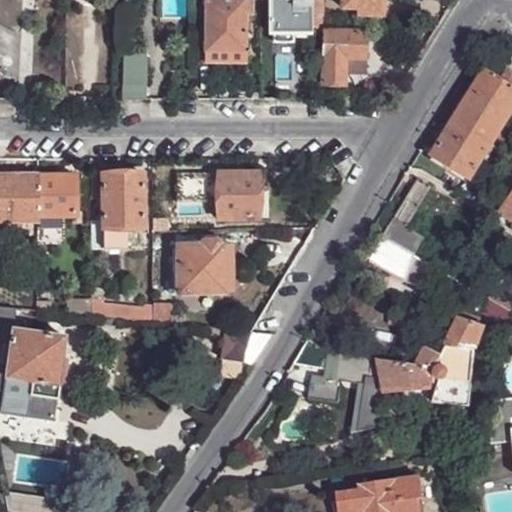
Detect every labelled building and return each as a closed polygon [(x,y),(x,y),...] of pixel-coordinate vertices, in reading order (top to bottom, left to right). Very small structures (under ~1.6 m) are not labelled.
[(205,0),(205,52),(246,52),(246,14),(251,14),(250,0),(270,0),(271,33),(274,33),(274,43),(292,43),(292,32),(311,32),(311,25),(310,0),(205,0)] [(310,0),(311,25),(323,24),(322,0),(310,0)] [(381,0),(342,0),(342,6),(358,7),(358,13),(382,14),(381,0)] [(419,26),(402,26),(402,39),(419,39),(419,26)] [(351,58),(366,59),(366,31),(325,30),(325,31),(324,84),(345,85),(346,73),(346,65),(351,65),(351,58)] [(246,62),(246,52),(205,52),(205,62),(246,62)] [(148,85),(149,55),(125,55),(125,84),(148,85)] [(365,74),(366,59),(351,58),(351,65),(346,65),(346,73),(365,74)] [(511,73),(506,70),(499,80),(511,87),(511,73)] [(511,87),(499,80),(485,72),(432,156),(470,180),(511,112),(511,87)] [(91,175),(91,200),(102,200),(103,174),(91,175)] [(103,230),(125,229),(142,229),(142,174),(103,174),(102,200),(103,221),(103,230)] [(177,203),(217,202),(216,174),(177,174),(177,203)] [(259,219),(258,193),(258,174),(216,174),(217,202),(217,219),(259,219)] [(21,222),(38,221),(38,218),(38,178),(0,177),(0,237),(21,238),(21,222)] [(38,178),(38,218),(76,217),(76,177),(38,178)] [(392,218),(406,227),(431,188),(417,180),(392,218)] [(266,193),(258,193),(259,219),(267,218),(266,193)] [(511,196),(501,211),(511,218),(511,196)] [(382,236),(395,244),(406,227),(392,218),(382,236)] [(91,221),(91,249),(125,249),(125,229),(103,230),(103,221),(91,221)] [(153,222),(152,234),(178,233),(178,221),(153,222)] [(395,244),(413,255),(421,238),(406,227),(395,244)] [(401,274),(413,255),(395,244),(382,236),(371,254),(401,274)] [(178,295),(225,294),(224,245),(177,247),(177,284),(168,284),(168,294),(177,293),(178,295)] [(224,245),(225,294),(231,293),(231,283),(233,283),(232,246),(224,245)] [(504,277),(511,265),(511,245),(478,293),(488,299),(504,277)] [(511,282),(504,277),(488,299),(511,314),(511,282)] [(69,302),(69,316),(88,317),(90,317),(90,303),(90,302),(69,302)] [(42,303),(41,312),(51,313),(52,303),(42,303)] [(90,303),(90,317),(100,319),(102,306),(102,303),(90,303)] [(152,307),(152,324),(171,325),(171,305),(152,307)] [(102,306),(100,319),(152,324),(152,307),(143,306),(142,310),(102,306)] [(0,307),(0,391),(4,392),(8,364),(11,346),(13,330),(14,330),(16,309),(0,307)] [(490,318),(502,325),(508,317),(495,309),(490,318)] [(439,390),(434,405),(469,407),(474,348),(483,326),(479,325),(480,320),(465,315),(463,319),(459,318),(441,356),(436,371),(434,376),(442,380),(439,390)] [(65,337),(14,330),(13,330),(11,346),(8,364),(4,392),(56,399),(58,399),(61,383),(64,384),(67,361),(61,361),(65,337)] [(249,332),(225,331),(222,360),(243,361),(249,332)] [(276,335),(249,332),(243,361),(254,368),(276,335)] [(413,367),(436,371),(441,356),(424,348),(413,367)] [(382,396),(439,390),(442,380),(434,376),(436,371),(413,367),(379,362),(329,354),(328,354),(325,378),(314,377),(313,381),(311,381),(309,401),(339,405),(342,384),(363,386),(357,433),(385,427),(382,396)] [(239,375),(243,363),(243,361),(222,360),(220,372),(224,378),(235,378),(239,375)] [(56,399),(4,392),(1,413),(53,421),(56,399)] [(511,435),(511,399),(495,401),(492,433),(511,431),(511,435)] [(511,435),(511,431),(492,433),(490,446),(511,443),(511,435)] [(339,511),(417,511),(416,500),(415,494),(420,493),(419,477),(370,484),(370,489),(360,491),(337,494),(339,511)] [(51,511),(53,501),(2,494),(6,511),(51,511)] [(53,501),(51,511),(63,511),(65,502),(53,501)]
